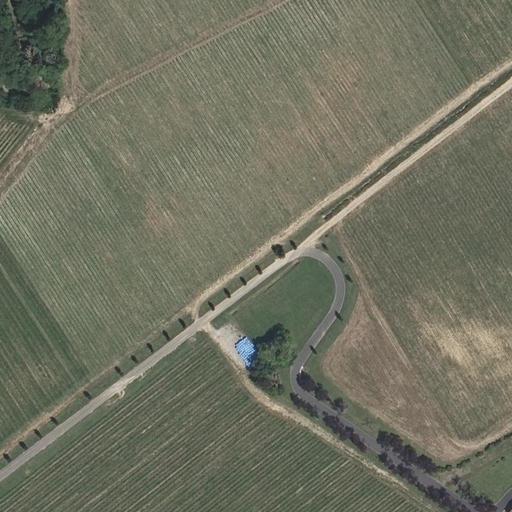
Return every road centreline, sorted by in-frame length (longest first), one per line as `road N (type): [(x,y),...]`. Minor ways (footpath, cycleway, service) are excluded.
road 1 (track): [(0,450),(511,61)]
road 2 (track): [(199,298),(200,323),(218,332),(260,397),(305,418),(443,511)]
road 3 (track): [(0,186),(72,100),(274,0)]
road 4 (track): [(283,259),(511,80)]
road 5 (track): [(511,425),(484,442),(462,443),(345,247)]
